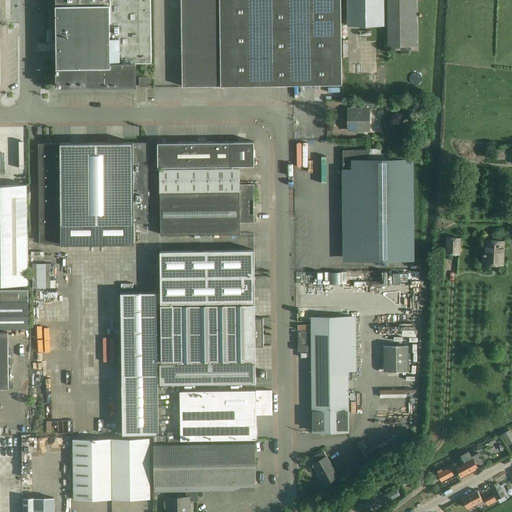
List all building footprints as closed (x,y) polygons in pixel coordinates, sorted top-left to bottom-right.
[(56,0),(56,5),(57,44),(57,67),(57,87),(137,86),(137,63),(152,62),(150,0),(56,0)] [(181,0),(182,86),(293,85),(342,84),(340,0),(181,0)] [(347,0),(348,26),(359,26),(385,25),(384,0),(347,0)] [(387,0),(388,46),(389,46),(400,46),(400,51),(404,51),(411,50),(411,46),(417,46),(416,0),(387,0)] [(139,77),(139,86),(152,86),(151,76),(139,77)] [(369,109),(377,109),(377,102),(364,102),(364,109),(349,109),(349,131),(369,130),(369,109)] [(51,150),(39,150),(39,224),(39,232),(40,244),(61,244),(134,243),(134,232),(134,223),(148,223),(147,142),(133,142),(51,143),(51,150)] [(158,167),(231,166),(254,166),(254,142),(158,142),(158,167)] [(352,169),(353,261),(414,260),(413,158),(388,158),(388,153),(381,153),(381,149),(369,149),(369,150),(342,150),(343,170),(352,169)] [(239,168),(160,169),(161,234),(162,234),(186,234),(195,234),(201,233),(240,233),(239,222),(254,222),(253,184),(239,184),(239,168)] [(0,284),(28,285),(27,185),(0,185),(0,284)] [(446,254),(460,255),(460,237),(447,237),(446,254)] [(502,265),(504,241),(486,240),(486,254),(484,253),(484,256),(486,256),(485,264),(502,265)] [(160,251),(161,303),(232,302),(242,302),(255,301),(254,249),(160,251)] [(0,328),(28,328),(28,290),(0,289),(0,328)] [(147,292),(121,292),(121,314),(123,434),(159,434),(158,374),(156,314),(156,291),(147,292)] [(174,363),(160,363),(160,384),(256,383),(255,361),(255,360),(256,360),(256,345),(263,345),(263,318),(255,318),(255,303),(242,304),(242,302),(232,302),(232,304),(161,305),(162,361),(174,361),(174,362),(174,363)] [(356,317),(310,318),(312,431),(349,430),(348,371),(356,371),(356,317)] [(0,388),(9,388),(8,332),(0,332),(0,388)] [(385,371),(409,370),(409,346),(384,346),(385,371)] [(256,414),(273,414),(272,390),(180,391),(181,440),(257,439),(256,414)] [(511,433),(510,430),(502,434),(508,446),(511,443),(511,433)] [(154,485),(197,485),(255,484),(255,443),(180,444),(180,432),(167,432),(167,444),(154,445),(154,485)] [(367,452),(361,441),(357,444),(368,463),(401,443),(397,435),(367,452)] [(73,499),(112,499),(111,438),(73,439),(73,499)] [(111,438),(112,499),(150,498),(149,438),(111,438)] [(324,484),(338,477),(324,451),(311,458),(314,463),(313,464),(324,484)] [(477,467),(484,464),(479,453),(471,457),(472,460),(456,468),(461,477),(478,468),(477,467)] [(441,468),(437,471),(439,474),(438,474),(442,481),(453,475),(449,468),(443,472),(441,468)] [(497,499),(505,495),(498,482),(491,486),(497,499)] [(396,489),(389,493),(393,499),(400,495),(396,489)] [(467,507),(482,499),(477,490),(462,498),(467,507)] [(186,496),(167,496),(166,511),(189,511),(189,501),(190,501),(195,501),(197,501),(197,491),(186,491),(186,496)] [(493,493),(484,498),(487,504),(497,499),(493,493)] [(24,499),(23,511),(54,511),(54,499),(24,499)]
